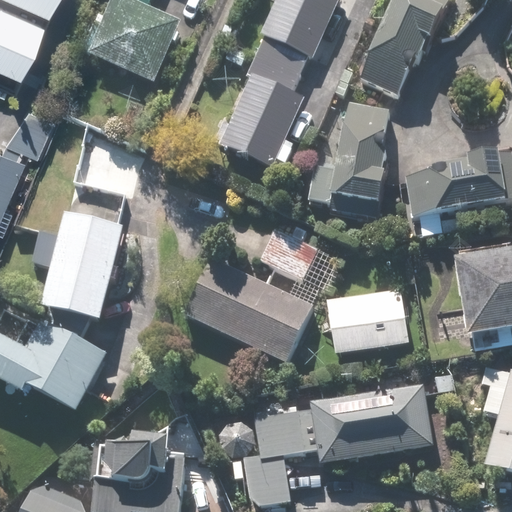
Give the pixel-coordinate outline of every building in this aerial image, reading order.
[(4,0),(50,20),(58,0),(4,0)] [(109,0),(84,65),(156,92),(181,28),(148,16),(154,0),(109,0)] [(296,102),(342,0),(282,0),(214,150),(274,178),(278,168),(286,171),(295,151),(288,147),(306,107),(296,102)] [(447,11),(424,0),(399,0),(359,87),(402,107),(447,11)] [(0,13),(0,71),(22,81),(43,33),(0,13)] [(388,115),(340,111),(335,174),(309,172),(306,209),(326,210),(325,221),(378,226),(388,115)] [(0,148),(0,209),(23,157),(34,162),(51,124),(26,113),(0,148)] [(511,165),(510,157),(402,182),(413,231),(511,208),(511,165)] [(53,274),(44,319),(100,330),(119,236),(64,224),(60,241),(38,237),(31,270),(53,274)] [(272,234),(256,266),(301,288),(317,257),(272,234)] [(511,256),(453,266),(465,346),(511,338),(511,256)] [(205,261),(177,319),(286,371),(314,313),(205,261)] [(401,296),(326,305),(333,360),(408,351),(401,296)] [(0,346),(0,393),(25,405),(28,398),(77,421),(106,358),(36,326),(22,357),(0,346)] [(511,458),(511,375),(490,452),(511,458)] [(422,389),(311,406),(321,471),(432,454),(422,389)] [(244,463),(247,511),(278,511),(290,511),(287,463),(313,461),(310,414),(255,418),(259,462),(244,463)] [(179,511),(183,441),(131,439),(131,449),(94,448),(90,511),(179,511)] [(90,511),(39,489),(28,511),(90,511)]
